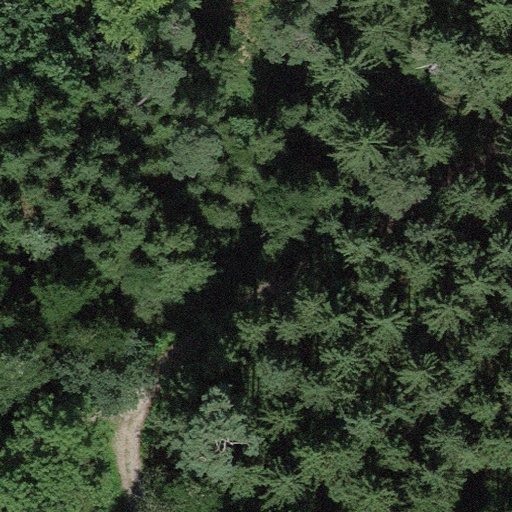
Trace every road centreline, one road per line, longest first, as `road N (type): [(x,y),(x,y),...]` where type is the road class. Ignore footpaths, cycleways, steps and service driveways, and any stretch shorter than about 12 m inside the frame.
road 1 (track): [(140,432),(141,391),(314,244),(511,121)]
road 2 (track): [(171,511),(140,432),(0,403)]
